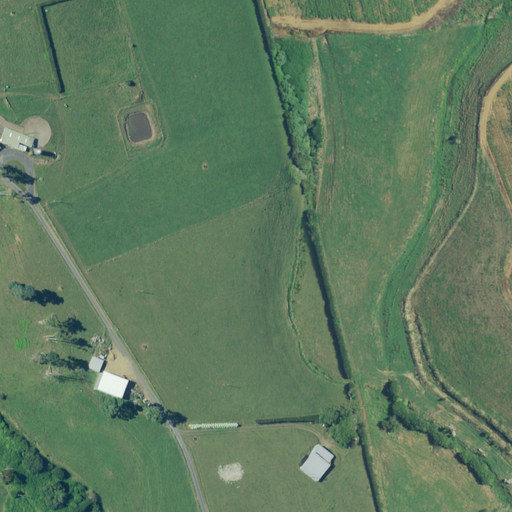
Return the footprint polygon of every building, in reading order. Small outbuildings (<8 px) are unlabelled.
[(19,150),(23,151),(25,145),(26,145),(29,147),(32,138),(4,127),(0,137),(0,142),(15,148),(19,150)] [(40,148),(33,148),(32,155),(40,156),(40,148)] [(101,360),(91,356),(87,368),(97,372),(101,360)] [(124,380),(100,371),(93,389),(118,398),(124,380)] [(142,391),(135,387),(132,394),(138,397),(142,391)] [(332,456),(317,444),(298,468),(315,481),(328,464),(326,463),(332,456)]
